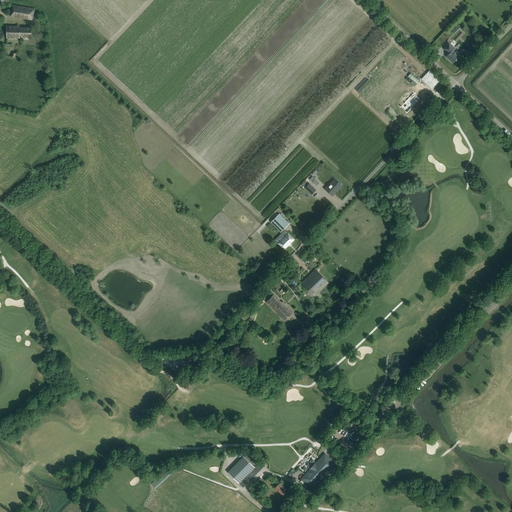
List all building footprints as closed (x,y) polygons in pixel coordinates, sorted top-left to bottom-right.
[(13,5),(10,16),(33,21),(35,9),(13,5)] [(20,26),(7,26),(7,38),(20,38),(20,36),(32,36),(32,27),(20,27),(20,26)] [(454,48),(452,45),(449,42),(443,48),(446,51),(447,50),(449,53),(446,56),(453,63),(459,56),(452,50),(454,48)] [(419,77),(434,90),(441,83),(426,69),(419,77)] [(401,106),(407,112),(419,99),(413,93),(401,106)] [(312,182),(318,188),(321,184),(315,179),(316,178),(314,176),(311,179),(313,181),(312,182)] [(329,184),(334,178),(332,176),(326,182),(329,184)] [(336,190),(341,184),(335,178),(325,188),(332,196),(337,190),(336,190)] [(309,183),(305,187),(312,194),(316,190),(309,183)] [(288,219),(286,220),(279,213),(270,222),(281,232),(289,223),(290,222),(288,219)] [(283,238),(278,243),(284,249),(288,245),(291,243),(290,243),(294,239),(288,233),(285,230),(280,235),(283,238)] [(315,297),(329,283),(316,269),(301,283),(312,294),(311,294),(312,295),(311,296),(313,298),(314,297),(315,297)] [(278,289),(281,292),(286,287),(283,284),(278,289)] [(293,312),(283,301),(281,302),(273,294),(266,301),(285,320),(293,312)] [(318,480),(322,475),(322,476),(334,464),(325,455),(316,464),(315,463),(310,469),(311,469),(302,479),(305,481),(308,479),(314,484),(318,480)] [(244,456),(228,472),(239,483),(243,487),(265,465),(260,461),(255,467),(244,456)] [(173,460),(152,480),(156,485),(178,465),(173,460)] [(282,494),(286,489),(279,483),(275,487),(282,494)]
